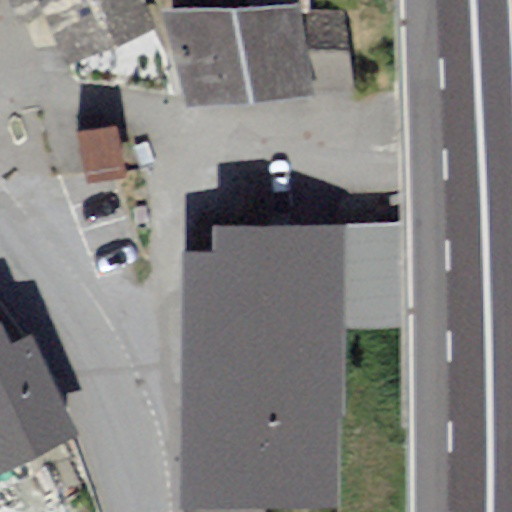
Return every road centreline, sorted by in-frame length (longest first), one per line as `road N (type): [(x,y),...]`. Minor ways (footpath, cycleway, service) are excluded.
road 1 (primary): [(475,511),(461,0)]
road 2 (residential): [(32,89),(367,169),(511,167)]
road 3 (secondary): [(134,511),(111,431),(54,320),(0,244)]
